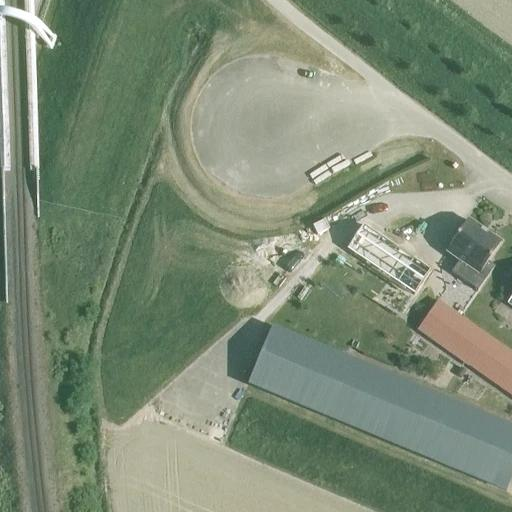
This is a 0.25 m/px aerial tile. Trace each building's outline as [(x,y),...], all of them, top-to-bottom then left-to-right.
[(288,56),(285,66),(309,73),(312,63),(288,56)] [(368,220),(352,244),(421,289),(437,265),(368,220)] [(469,269),(479,276),(500,245),(468,222),(446,253),(460,263),(457,267),(467,274),(469,269)] [(418,331),(511,397),(511,355),(437,303),(418,331)] [(248,385),(506,492),(511,477),(511,429),(271,330),(248,385)]
